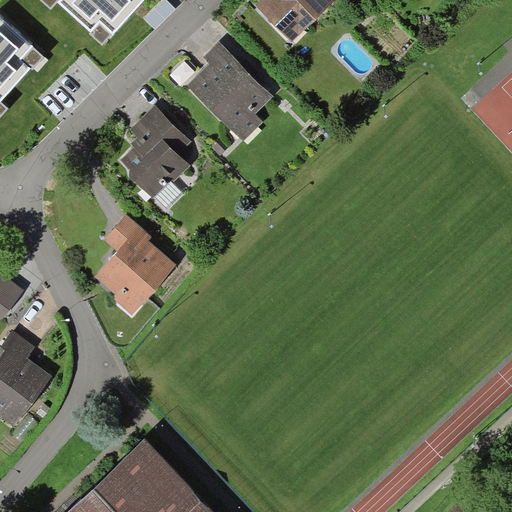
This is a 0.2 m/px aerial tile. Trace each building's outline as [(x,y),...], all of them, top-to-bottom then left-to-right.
[(37,0),(51,11),(58,4),(106,45),(144,0),(37,0)] [(335,0),(261,0),(256,5),(292,42),(335,0)] [(0,121),(15,105),(8,98),(50,52),(0,7),(0,121)] [(277,100),(217,44),(179,84),(239,140),(277,100)] [(194,144),(150,109),(129,129),(141,142),(118,165),(156,205),(194,169),(183,158),(194,144)] [(179,265),(123,219),(103,242),(114,252),(92,278),(137,315),(179,265)] [(0,317),(4,320),(23,292),(0,275),(0,317)] [(33,350),(11,335),(0,350),(0,422),(18,435),(55,383),(27,363),(33,350)] [(208,511),(138,438),(64,511),(208,511)]
